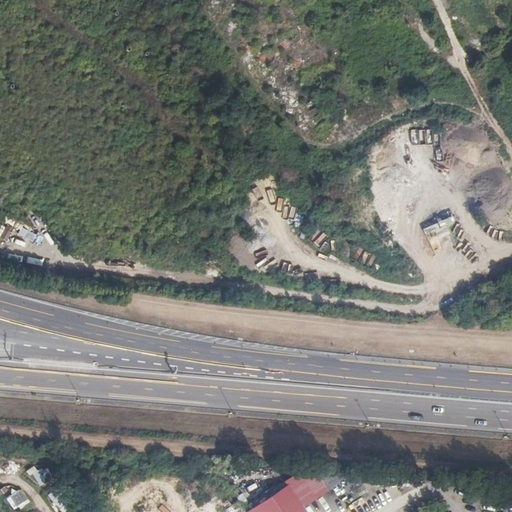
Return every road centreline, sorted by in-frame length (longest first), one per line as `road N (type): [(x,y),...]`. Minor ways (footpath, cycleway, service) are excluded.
road 1 (track): [(0,249),(412,315),(511,254)]
road 2 (motorway): [(0,359),(232,393),(511,414)]
road 3 (motorway): [(511,381),(244,360),(0,326)]
